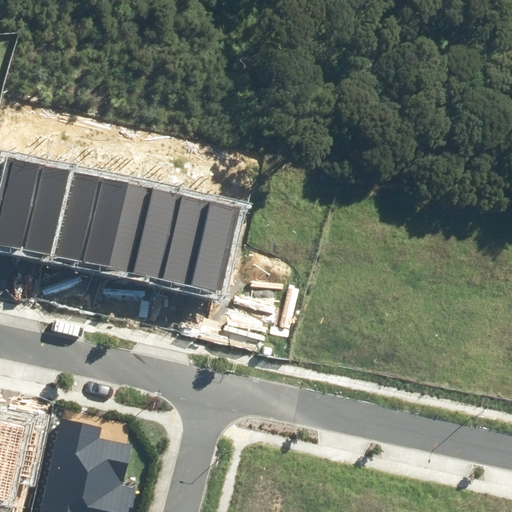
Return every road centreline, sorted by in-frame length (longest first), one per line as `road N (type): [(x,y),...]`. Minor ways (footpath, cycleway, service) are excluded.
road 1 (residential): [(275,398),(511,445)]
road 2 (residential): [(208,384),(0,338)]
road 3 (residential): [(178,511),(208,384)]
